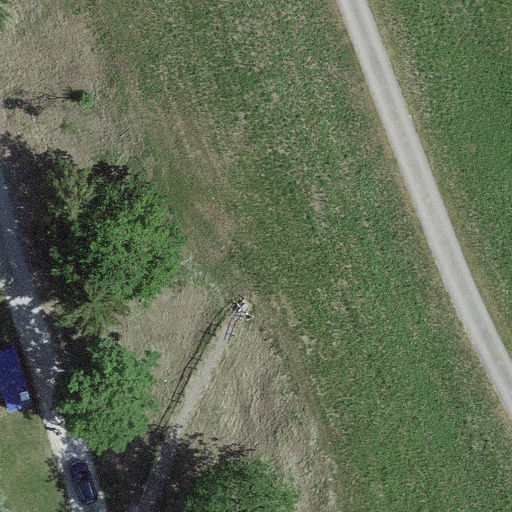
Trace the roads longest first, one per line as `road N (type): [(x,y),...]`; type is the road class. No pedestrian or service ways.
road 1 (unclassified): [(511,383),(449,273),(350,0)]
road 2 (track): [(99,511),(0,202)]
